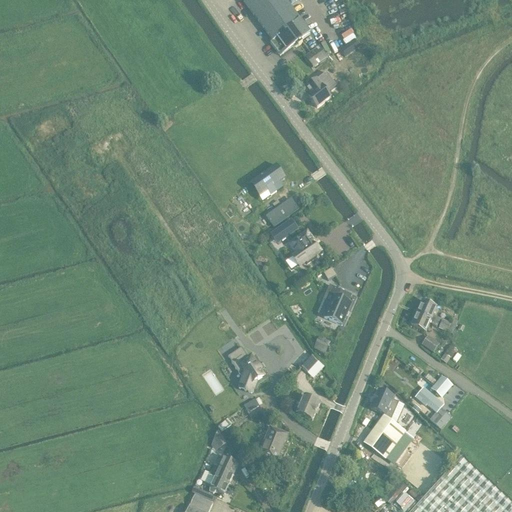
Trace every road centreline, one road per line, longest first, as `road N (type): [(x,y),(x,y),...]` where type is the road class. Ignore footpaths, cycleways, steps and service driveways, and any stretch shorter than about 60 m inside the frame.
road 1 (tertiary): [(383,327),(402,279),(394,250),(208,0)]
road 2 (tertiary): [(309,511),(383,327)]
road 3 (unknown): [(335,447),(300,432),(264,400),(270,358)]
